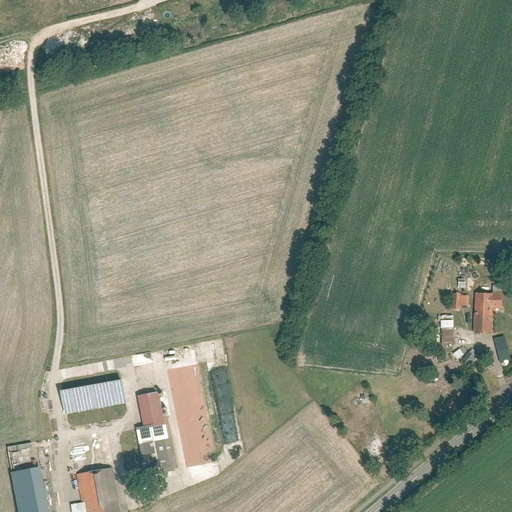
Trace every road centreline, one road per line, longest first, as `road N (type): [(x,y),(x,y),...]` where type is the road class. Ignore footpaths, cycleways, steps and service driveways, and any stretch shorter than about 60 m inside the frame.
road 1 (track): [(149,0),(136,11),(49,33),(36,46),(33,104),(60,309),(55,372)]
road 2 (secondary): [(374,511),(511,396)]
